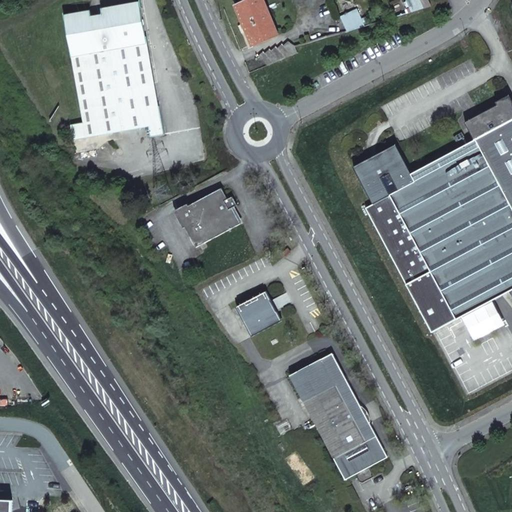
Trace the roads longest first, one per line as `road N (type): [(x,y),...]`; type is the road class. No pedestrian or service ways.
road 1 (tertiary): [(433,459),(268,152)]
road 2 (trunk): [(148,442),(0,212)]
road 3 (trunk): [(148,442),(0,239)]
road 4 (unknown): [(317,244),(226,305),(230,324),(297,414)]
road 5 (residential): [(479,0),(454,26),(279,120)]
road 6 (trunk): [(0,266),(114,425)]
road 7 (unknown): [(272,159),(167,220),(205,282)]
road 8 (trunk): [(0,285),(80,393),(114,425)]
road 9 (tertiary): [(183,0),(238,120)]
road 10 (tertiary): [(256,108),(203,0)]
